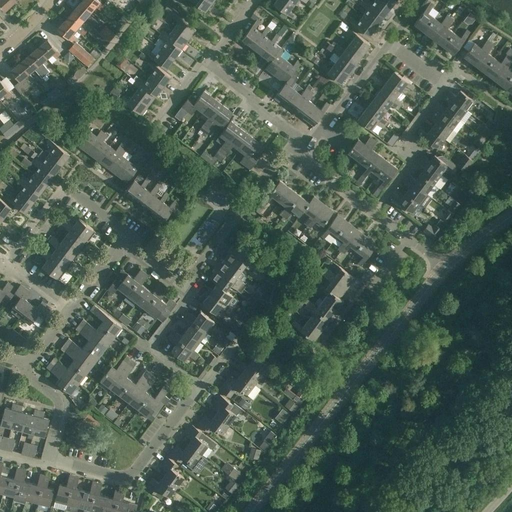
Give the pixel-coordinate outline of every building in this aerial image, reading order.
[(0,0),(0,6),(4,11),(15,1),(13,0),(0,0)] [(82,0),(81,2),(93,12),(92,11),(96,6),(100,10),(104,6),(97,0),(82,0)] [(210,0),(190,0),(205,11),(213,1),(210,0)] [(283,11),(288,15),(294,19),(296,16),(289,11),(294,4),(288,0),(276,0),(273,4),(283,11)] [(363,0),(363,1),(383,17),(390,7),(381,0),(374,0),(372,3),(368,0),(363,0)] [(424,31),(434,17),(428,12),(434,4),(430,2),(427,0),(421,9),(424,11),(414,24),(424,31)] [(376,26),(383,17),(363,1),(360,4),(368,10),(363,16),(376,26)] [(93,12),(81,2),(73,11),(93,28),(98,23),(90,15),(93,12)] [(434,17),(424,31),(434,39),(456,9),(455,8),(451,12),(449,11),(441,22),(434,17)] [(434,39),(444,46),(454,32),(448,27),(454,20),(451,17),(457,9),(456,9),(434,39)] [(159,17),(163,19),(168,13),(164,10),(159,17)] [(99,42),(103,36),(99,33),(93,28),(73,11),(65,20),(69,24),(81,33),(85,28),(89,32),(88,32),(99,42)] [(288,15),(283,11),(279,16),(284,20),(288,15)] [(128,19),(123,15),(118,21),(123,25),(128,19)] [(175,29),(188,40),(196,30),(175,15),(173,18),(179,23),(175,29)] [(369,36),(376,26),(363,16),(358,23),(351,17),(348,21),(369,36)] [(242,39),(251,47),(267,26),(262,33),(256,28),(261,22),(257,19),(256,20),(242,39)] [(81,33),(65,20),(57,29),(72,42),(76,37),(72,34),(76,30),(80,34),(81,33)] [(99,33),(109,41),(115,34),(105,25),(99,33)] [(251,47),(261,54),(271,40),(265,36),(270,29),(267,26),(251,47)] [(181,49),(188,40),(175,29),(170,36),(163,31),(161,34),(181,49)] [(354,37),(349,44),(362,54),(370,44),(350,29),(347,32),(354,37)] [(288,30),(282,37),(286,40),(292,33),(288,30)] [(454,32),(444,46),(454,54),(470,32),(467,30),(460,37),(454,32)] [(160,49),(174,59),(181,49),(161,34),(158,38),(165,43),(160,49)] [(271,40),(261,54),(271,61),(281,48),(274,43),(280,36),(276,34),(271,40)] [(47,40),(38,47),(47,58),(52,54),(56,58),(60,55),(47,40)] [(490,42),(487,40),(481,48),(474,43),(464,56),(474,64),(490,42)] [(68,49),(75,55),(87,66),(94,58),(95,59),(100,54),(94,49),(90,54),(76,42),(68,49)] [(474,64),(484,71),(494,58),(487,53),(493,45),(490,42),(474,64)] [(335,48),(355,63),(362,54),(349,44),(345,50),(338,45),(335,48)] [(47,58),(38,47),(29,55),(45,75),(46,74),(49,71),(42,62),(47,58)] [(281,48),(271,61),(265,68),(275,75),(286,61),(280,56),(284,50),(281,48)] [(348,73),(355,63),(335,48),(333,52),(339,57),(335,63),(348,73)] [(174,59),(160,49),(155,55),(148,50),(146,53),(166,69),(174,59)] [(63,57),(66,60),(71,61),(74,58),(69,52),(63,57)] [(42,78),(45,75),(29,55),(20,63),(28,73),(34,69),(42,78)] [(311,60),(316,64),(319,59),(314,55),(311,60)] [(494,58),(484,71),(493,79),(510,57),(506,55),(500,62),(494,58)] [(511,58),(510,57),(493,79),(503,86),(511,74),(511,71),(507,68),(511,60),(511,58)] [(286,61),(275,75),(285,83),(290,75),(295,69),(300,62),(297,60),(293,65),(286,61)] [(150,76),(163,86),(170,76),(150,61),(147,64),(154,70),(150,76)] [(14,86),(21,94),(31,86),(24,77),(28,73),(20,63),(10,71),(19,82),(14,86)] [(341,83),(348,73),(335,63),(330,69),(323,64),(321,68),(341,83)] [(300,73),(295,69),(290,75),(285,83),(275,96),(285,104),(299,85),(295,89),(292,86),(298,78),(297,77),(300,73)] [(394,71),(387,81),(400,91),(405,85),(412,90),(415,87),(394,71)] [(511,74),(503,86),(511,92),(511,74)] [(68,81),(67,82),(70,85),(71,85),(77,79),(73,75),(67,81),(68,81)] [(135,80),(156,96),(163,86),(150,76),(145,83),(138,77),(135,80)] [(321,86),(326,89),(330,82),(326,79),(321,86)] [(12,95),(0,80),(0,97),(4,94),(7,99),(12,95)] [(148,105),(156,96),(135,80),(133,84),(140,89),(135,95),(148,105)] [(400,91),(387,81),(380,91),(400,106),(402,103),(395,97),(400,91)] [(285,104),(294,111),(312,87),(309,84),(304,90),(299,85),(285,104)] [(51,100),(60,94),(55,87),(47,92),(51,100)] [(294,111),(304,118),(315,104),(309,99),(314,93),(310,90),(312,87),(294,111)] [(121,91),(115,88),(112,92),(118,96),(121,91)] [(449,90),(446,94),(467,110),(474,101),(460,90),(456,96),(449,90)] [(191,94),(181,107),(191,114),(196,108),(202,113),(213,98),(203,91),(197,99),(191,94)] [(400,106),(380,91),(372,100),(386,110),(390,104),(397,109),(400,106)] [(443,98),(450,104),(445,110),(459,120),(464,123),(471,113),(467,110),(446,94),(443,98)] [(148,105),(135,95),(130,102),(123,96),(121,100),(141,115),(148,105)] [(52,101),(47,96),(41,101),(45,106),(52,101)] [(203,132),(223,106),(213,98),(202,113),(208,117),(199,129),(200,130),(203,132)] [(386,110),(372,100),(365,110),(385,125),(388,122),(385,120),(390,114),(386,110)] [(321,109),(315,104),(304,118),(313,126),(329,105),(326,102),(321,109)] [(233,113),(223,106),(203,132),(206,134),(215,123),(222,128),(233,113)] [(459,120),(445,110),(441,115),(434,109),(431,113),(436,117),(456,133),(464,123),(459,120)] [(385,125),(365,110),(358,119),(371,130),(376,123),(383,128),(385,125)] [(0,114),(0,119),(3,123),(10,118),(4,111),(0,114)] [(431,129),(445,139),(450,143),(457,133),(456,133),(431,113),(428,117),(435,123),(431,129)] [(17,121),(21,125),(27,120),(24,116),(17,121)] [(21,125),(17,121),(13,124),(10,120),(0,127),(0,128),(7,137),(21,125)] [(240,128),(230,121),(216,140),(222,145),(214,156),(217,158),(240,128)] [(484,126),(478,134),(486,140),(492,132),(484,126)] [(250,136),(240,128),(217,158),(221,161),(233,145),(239,150),(250,136)] [(438,148),(445,139),(431,129),(427,134),(420,129),(417,133),(438,148)] [(88,153),(104,133),(101,130),(96,136),(90,131),(79,146),(88,153)] [(104,133),(88,153),(98,160),(109,146),(103,141),(107,135),(104,133)] [(480,148),(486,140),(478,134),(472,142),(480,148)] [(259,143),(250,136),(239,150),(245,154),(240,161),(250,169),(259,158),(252,153),(259,143)] [(348,152),(358,160),(373,139),(370,137),(364,144),(358,139),(348,152)] [(361,175),(362,175),(378,154),(371,149),(377,142),(373,139),(358,160),(367,167),(361,175)] [(48,155),(62,165),(69,155),(49,140),(46,143),(53,148),(48,155)] [(109,146),(98,160),(107,168),(123,147),(120,145),(115,151),(109,146)] [(107,168),(117,175),(128,161),(122,156),(126,150),(123,147),(107,168)] [(54,175),(62,165),(48,155),(44,161),(37,156),(38,154),(30,148),(26,153),(34,159),(54,175)] [(474,149),(468,157),(469,157),(473,160),(474,161),(479,153),(474,149)] [(200,156),(206,160),(210,156),(204,151),(200,156)] [(377,175),(388,161),(378,154),(362,175),(365,177),(371,170),(377,175)] [(464,171),(473,160),(469,157),(468,157),(465,154),(456,165),(464,171)] [(423,155),(420,159),(441,175),(445,170),(450,174),(457,166),(442,155),(439,155),(437,157),(435,155),(430,160),(423,155)] [(47,184),(54,175),(34,159),(31,162),(38,168),(34,174),(47,184)] [(417,163),(424,168),(420,174),(434,184),(438,188),(440,189),(447,179),(441,175),(420,159),(417,163)] [(128,161),(117,175),(127,182),(142,162),(139,160),(135,166),(128,161)] [(388,161),(377,175),(384,179),(378,187),(381,190),(398,169),(388,161)] [(124,194),(133,201),(144,187),(158,168),(155,165),(140,185),(134,180),(124,194)] [(40,193),(47,184),(34,174),(29,180),(22,174),(19,178),(40,193)] [(434,184),(420,174),(416,179),(409,174),(405,179),(426,194),(431,198),(438,188),(434,184)] [(19,193),(32,203),(40,193),(19,178),(17,181),(24,187),(19,193)] [(144,187),(133,201),(143,208),(158,189),(163,182),(160,179),(150,192),(144,187)] [(419,203),(426,194),(405,179),(403,182),(410,187),(405,193),(419,203)] [(279,201),(289,188),(279,180),(264,201),(263,201),(255,211),(259,214),(267,204),(273,196),(279,201)] [(473,187),(467,195),(469,196),(471,198),(477,190),(473,187)] [(280,214),(283,216),(299,195),(289,188),(279,201),(286,206),(280,214)] [(143,208),(152,215),(163,201),(168,195),(165,192),(164,193),(158,189),(143,208)] [(467,195),(467,194),(466,195),(461,190),(454,200),(460,205),(461,205),(462,205),(469,196),(467,195)] [(25,213),(32,203),(19,193),(14,199),(7,194),(5,197),(25,213)] [(412,213),(419,203),(405,193),(401,199),(394,193),(391,197),(412,213)] [(299,216),(301,212),(309,202),(299,195),(283,216),(287,219),(292,211),(299,216)] [(307,225),(323,204),(313,196),(309,202),(301,212),(308,217),(304,222),(307,225)] [(0,214),(4,217),(11,207),(0,198),(0,214)] [(163,201),(152,215),(162,223),(170,213),(175,217),(183,206),(174,200),(169,206),(163,201)] [(456,211),(460,205),(454,200),(450,206),(456,211)] [(323,204),(307,225),(311,227),(314,222),(322,227),(333,211),(323,204)] [(443,215),(448,220),(453,214),(447,210),(443,215)] [(329,232),(335,238),(347,222),(337,214),(321,236),(324,238),(329,232)] [(73,225),(63,217),(59,222),(69,231),(61,242),(53,236),(53,237),(50,235),(47,240),(49,241),(49,242),(57,248),(52,254),(41,246),(37,251),(48,259),(42,267),(59,279),(96,231),(79,218),(73,225)] [(338,253),(339,254),(341,251),(357,230),(347,222),(335,238),(342,242),(338,248),(341,250),(338,253)] [(442,229),(434,224),(432,227),(428,224),(423,230),(434,239),(439,232),(442,229)] [(355,252),(367,237),(357,230),(341,251),(344,253),(349,247),(355,252)] [(367,237),(355,252),(362,257),(357,263),(361,266),(377,244),(367,237)] [(229,249),(261,273),(265,269),(257,263),(251,258),(255,252),(239,240),(234,246),(233,244),(229,249)] [(309,251),(316,257),(319,253),(313,247),(309,251)] [(228,254),(224,259),(240,272),(244,266),(251,271),(254,267),(261,273),(229,249),(227,253),(228,254)] [(240,272),(224,259),(220,265),(218,263),(215,268),(244,289),(247,285),(243,282),(236,277),(240,272)] [(325,272),(347,288),(354,278),(338,266),(333,273),(328,268),(325,272)] [(340,298),(347,288),(325,272),(320,267),(317,270),(323,275),(322,275),(328,280),(324,286),(340,298)] [(216,284),(226,291),(233,296),(226,291),(230,285),(237,290),(241,293),(244,289),(215,268),(212,272),(214,273),(209,279),(216,284)] [(116,279),(107,290),(113,294),(118,288),(127,295),(144,272),(140,269),(134,278),(127,274),(121,282),(116,279)] [(144,272),(127,295),(137,302),(147,288),(142,283),(148,275),(144,272)] [(0,287),(0,299),(3,296),(8,300),(11,296),(16,289),(7,282),(2,289),(0,287)] [(16,289),(11,296),(17,300),(10,310),(20,317),(30,303),(24,299),(30,292),(20,284),(16,289)] [(147,288),(137,302),(146,309),(163,287),(159,284),(153,292),(147,288)] [(233,296),(226,291),(216,284),(212,289),(211,288),(208,292),(232,311),(236,306),(229,302),(233,296)] [(323,301),(336,311),(343,301),(340,298),(324,286),(322,284),(320,287),(328,294),(323,301)] [(163,287),(146,309),(156,317),(162,322),(176,303),(170,298),(166,303),(160,299),(167,290),(163,287)] [(113,295),(107,291),(103,296),(109,300),(113,295)] [(202,303),(218,315),(222,310),(242,325),(245,321),(238,315),(232,311),(208,292),(205,296),(206,297),(202,303)] [(30,303),(20,317),(30,325),(32,322),(38,326),(43,320),(51,308),(42,301),(36,308),(30,303)] [(307,305),(328,320),(336,311),(323,301),(318,307),(310,301),(307,305)] [(103,320),(100,325),(115,336),(122,326),(93,305),(90,310),(103,320)] [(321,330),(328,320),(307,305),(305,308),(313,314),(308,320),(321,330)] [(242,310),(238,315),(245,321),(249,315),(242,310)] [(187,311),(184,315),(206,332),(214,322),(201,311),(196,317),(187,311)] [(186,331),(200,341),(206,332),(184,315),(181,318),(190,325),(186,331)] [(131,320),(126,316),(122,321),(127,325),(131,320)] [(79,324),(107,346),(115,336),(100,325),(97,329),(83,319),(79,324)] [(321,330),(308,320),(303,327),(295,321),(292,324),(313,340),(321,330)] [(85,344),(100,355),(107,346),(79,324),(75,329),(89,339),(85,344)] [(133,328),(140,334),(143,330),(136,324),(133,328)] [(192,351),(200,341),(186,331),(182,337),(173,330),(170,334),(192,351)] [(185,361),(188,355),(196,361),(199,356),(192,351),(170,334),(167,338),(176,344),(171,350),(185,361)] [(231,340),(225,336),(220,342),(226,347),(231,340)] [(64,343),(93,365),(100,355),(85,344),(82,348),(68,338),(64,343)] [(71,363),(86,374),(93,365),(64,343),(61,348),(74,358),(71,363)] [(219,344),(213,350),(218,354),(223,347),(219,344)] [(248,365),(262,375),(269,366),(259,358),(263,353),(253,345),(246,354),(252,359),(248,365)] [(218,358),(211,353),(205,361),(212,366),(218,358)] [(110,387),(131,359),(126,355),(116,369),(111,365),(105,374),(100,380),(110,387)] [(50,362),(78,384),(86,374),(71,363),(67,368),(54,357),(50,362)] [(131,359),(110,387),(120,395),(131,380),(126,376),(137,363),(131,359)] [(240,375),(254,385),(262,375),(248,365),(242,360),(239,364),(245,369),(240,375)] [(71,393),(78,384),(50,362),(46,367),(60,377),(56,382),(71,393)] [(120,395),(129,402),(151,374),(146,370),(136,383),(131,380),(120,395)] [(151,374),(129,402),(139,409),(150,394),(145,391),(156,377),(151,374)] [(254,385),(240,375),(236,380),(230,375),(223,385),(233,393),(237,387),(247,395),(254,385)] [(155,398),(150,394),(139,409),(148,417),(152,419),(158,411),(155,408),(160,401),(165,405),(170,399),(165,395),(170,388),(165,384),(155,398)] [(230,397),(233,393),(223,385),(219,389),(230,397)] [(215,415),(229,425),(236,415),(241,409),(234,403),(233,404),(231,403),(220,395),(213,404),(220,409),(215,415)] [(97,403),(93,399),(89,405),(94,408),(97,403)] [(249,405),(241,399),(237,403),(245,409),(249,405)] [(284,405),(294,413),(299,406),(289,399),(284,405)] [(0,424),(12,427),(18,405),(12,404),(11,409),(5,407),(1,422),(0,421),(0,424)] [(12,427),(22,430),(27,413),(21,412),(22,406),(18,405),(12,427)] [(290,413),(283,408),(279,412),(286,418),(290,413)] [(27,413),(22,430),(29,432),(27,438),(32,439),(39,411),(34,409),(33,415),(27,413)] [(44,412),(39,411),(32,439),(34,433),(45,436),(49,419),(43,418),(44,412)] [(229,425),(215,415),(211,420),(205,415),(198,424),(209,433),(212,428),(222,435),(229,425)] [(187,445),(201,455),(208,446),(212,449),(217,443),(203,433),(192,425),(186,434),(192,439),(187,445)] [(0,448),(5,450),(9,438),(0,435),(0,448)] [(15,440),(9,438),(5,450),(12,451),(15,440)] [(265,451),(270,445),(264,440),(259,446),(265,451)] [(21,454),(27,455),(30,445),(24,443),(21,454)] [(37,446),(30,445),(27,455),(34,457),(37,446)] [(177,445),(170,454),(180,463),(184,458),(189,461),(186,464),(196,471),(202,464),(203,465),(209,461),(201,455),(187,445),(183,450),(177,445)] [(261,450),(251,447),(248,457),(259,459),(261,450)] [(163,477),(177,488),(184,478),(174,471),(178,465),(168,457),(161,466),(167,471),(163,477)] [(0,492),(3,493),(7,477),(7,476),(9,468),(10,467),(3,465),(3,464),(0,463),(0,492)] [(228,474),(236,479),(241,472),(234,467),(228,474)] [(7,477),(3,493),(14,496),(21,469),(17,468),(14,478),(7,477)] [(13,501),(25,504),(30,483),(23,481),(26,470),(21,469),(14,496),(13,501)] [(30,483),(25,504),(26,499),(38,502),(45,475),(40,474),(37,485),(30,483)] [(49,476),(45,475),(38,502),(49,506),(54,489),(47,487),(49,476)] [(53,507),(65,510),(74,476),(69,475),(67,486),(59,484),(55,500),(53,507)] [(65,510),(72,511),(76,511),(78,506),(82,493),(82,490),(76,488),(79,477),(74,476),(65,510)] [(177,488),(163,477),(158,483),(152,478),(145,487),(160,498),(164,493),(169,497),(177,488)] [(236,488),(239,484),(232,478),(229,482),(236,488)] [(82,490),(78,506),(85,508),(83,511),(89,511),(97,482),(93,481),(90,492),(82,490)] [(97,482),(89,511),(101,511),(106,496),(99,494),(102,484),(97,482)] [(106,496),(101,511),(114,511),(120,488),(116,487),(113,498),(106,496)] [(120,488),(114,511),(134,511),(137,504),(122,500),(125,490),(120,488)] [(213,511),(218,507),(211,501),(206,508),(210,511),(213,511)]
